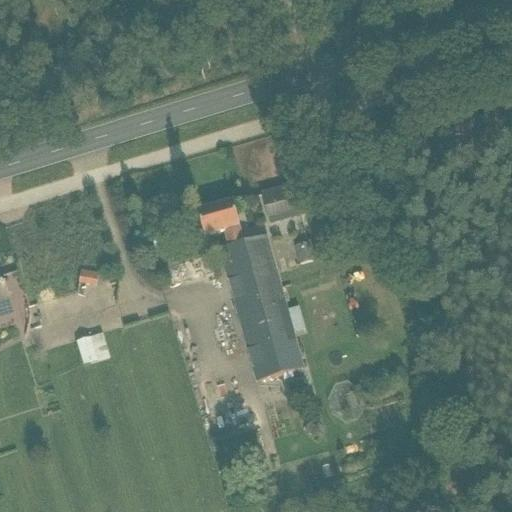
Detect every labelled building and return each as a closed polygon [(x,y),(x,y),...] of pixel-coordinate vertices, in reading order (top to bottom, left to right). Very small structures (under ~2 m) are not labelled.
[(311,215),(302,186),(263,196),(272,226),(311,215)] [(204,238),(222,233),(224,232),(228,248),(219,251),(228,286),(238,283),(241,297),(233,299),(248,355),(262,351),(265,363),(251,367),(256,385),(303,372),(267,239),(244,245),(233,205),(197,215),(204,238)] [(309,245),(295,248),(299,266),(314,263),(309,245)] [(0,305),(8,303),(5,292),(16,289),(10,271),(0,273),(0,305)] [(76,272),(75,286),(94,287),(95,272),(76,272)] [(80,367),(108,360),(102,334),(74,341),(80,367)]
